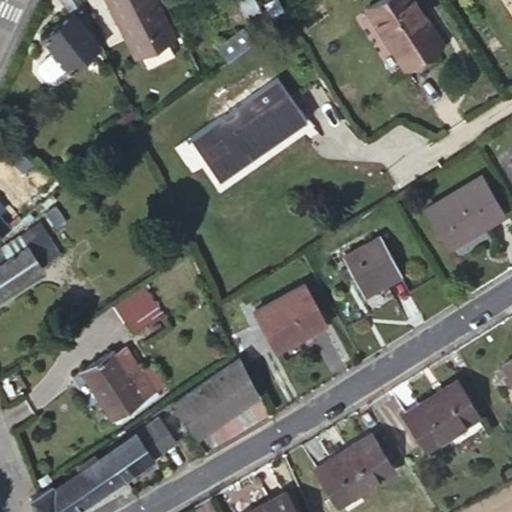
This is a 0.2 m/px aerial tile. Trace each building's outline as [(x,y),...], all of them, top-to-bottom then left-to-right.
[(61,0),(70,11),(42,36),(53,50),(66,65),(68,68),(97,42),(77,0),(61,0)] [(105,0),(134,56),(172,35),(154,0),(105,0)] [(246,22),(261,13),(254,0),(234,0),(234,1),(246,22)] [(401,65),(438,42),(410,0),(377,0),(364,9),(401,65)] [(218,48),(227,59),(251,40),(242,29),(218,48)] [(66,65),(53,50),(37,64),(36,69),(44,78),(49,79),(66,65)] [(243,151),(301,112),(276,76),(219,116),(243,151)] [(125,123),(127,126),(130,124),(137,119),(130,105),(113,119),(119,127),(125,123)] [(448,247),(503,212),(480,174),(425,208),(448,247)] [(38,221),(0,246),(0,292),(41,266),(39,264),(58,252),(38,221)] [(346,264),(352,274),(364,296),(401,274),(379,235),(341,256),(346,264)] [(266,272),(289,256),(281,244),(257,259),(266,272)] [(342,279),(352,274),(346,264),(336,269),(342,279)] [(275,349),(324,322),(301,282),(253,310),(275,349)] [(111,305),(122,320),(144,304),(133,289),(111,305)] [(144,304),(122,320),(129,332),(160,312),(151,299),(144,304)] [(237,332),(247,326),(235,302),(224,307),(237,332)] [(79,371),(111,417),(163,381),(150,364),(141,369),(125,346),(115,352),(112,348),(79,371)] [(241,357),(228,365),(247,392),(255,386),(241,357)] [(511,385),(511,357),(500,365),(511,385)] [(172,403),(190,430),(247,392),(228,365),(172,403)] [(424,447),(476,414),(454,378),(402,411),(424,447)] [(156,415),(103,452),(120,478),(173,441),(158,418),(156,415)] [(369,431),(334,454),(338,460),(331,465),(327,458),(313,467),(337,505),(392,468),(369,431)] [(103,452),(82,467),(99,493),(120,478),(103,452)] [(338,460),(334,454),(327,458),(331,465),(338,460)] [(35,493),(29,498),(34,511),(70,511),(99,493),(82,467),(52,488),(49,484),(35,493)] [(296,511),(284,490),(242,511),(296,511)]
